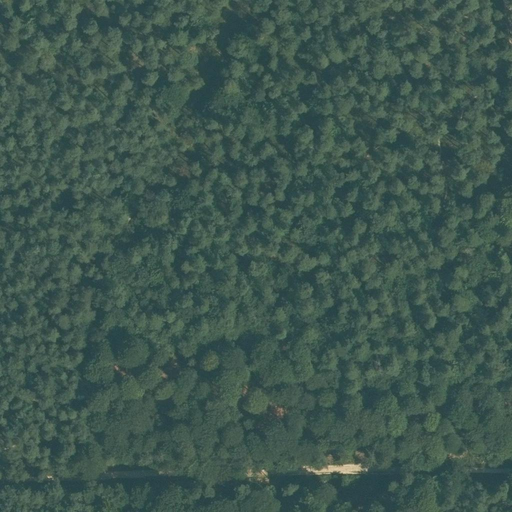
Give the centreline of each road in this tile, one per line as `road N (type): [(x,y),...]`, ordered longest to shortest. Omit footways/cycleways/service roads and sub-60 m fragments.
road 1 (track): [(511,469),(99,475),(89,363),(98,299),(188,112),(216,73),(224,0)]
road 2 (track): [(196,104),(54,90),(0,63)]
